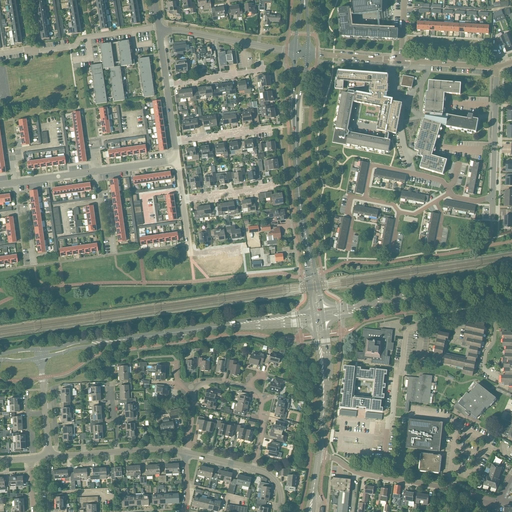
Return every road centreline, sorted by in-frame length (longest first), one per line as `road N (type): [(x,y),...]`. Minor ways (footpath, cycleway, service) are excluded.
road 1 (residential): [(382,476),(406,330),(421,325)]
road 2 (residential): [(158,26),(82,38),(69,48),(0,53)]
road 3 (residential): [(295,51),(159,31)]
road 4 (tertiary): [(297,176),(312,311)]
road 5 (tertiary): [(322,318),(455,292)]
road 6 (tertiary): [(321,309),(297,176)]
road 7 (tertiary): [(455,292),(321,309)]
road 8 (residential): [(492,196),(496,68)]
road 9 (tertiary): [(320,443),(328,389),(322,318)]
road 10 (tertiary): [(313,320),(320,443)]
road 11 (residential): [(450,192),(441,180),(371,166),(365,199)]
